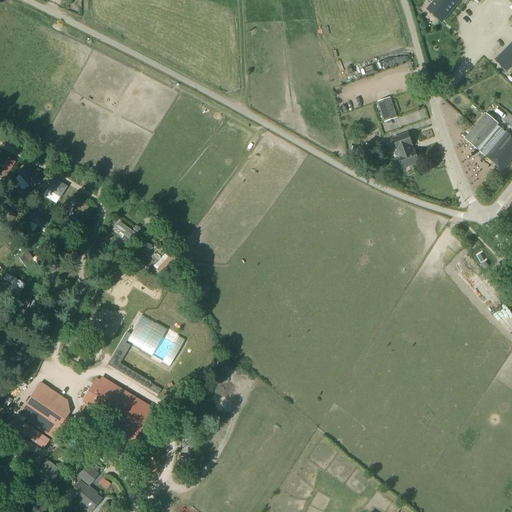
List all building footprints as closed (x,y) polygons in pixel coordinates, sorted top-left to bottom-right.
[(455,0),(436,0),(427,11),(441,22),(458,2),(455,0)] [(511,44),(495,61),(505,71),(511,64),(511,44)] [(386,122),(394,119),(392,112),(394,112),(392,106),(390,106),(388,100),(379,103),(386,122)] [(486,114),(465,139),(477,149),(497,125),(498,124),(486,114)] [(497,125),(477,149),(487,157),(507,133),(497,125)] [(511,162),(511,136),(507,133),(487,157),(504,172),(511,162)] [(419,163),(415,152),(411,153),(409,147),(413,146),(408,134),(393,140),(397,151),(396,152),(395,153),(395,154),(395,155),(396,156),(397,157),(398,158),(399,158),(400,158),(404,169),(419,163)] [(8,155),(0,168),(0,181),(2,182),(15,159),(8,155)] [(35,179),(23,166),(19,170),(31,184),(35,179)] [(67,188),(53,179),(46,191),(59,199),(67,188)] [(78,201),(73,198),(63,214),(69,218),(75,210),(73,209),(78,201)] [(0,215),(0,220),(4,224),(15,210),(8,205),(0,215)] [(48,220),(32,212),(29,218),(45,226),(48,220)] [(120,222),(115,229),(132,241),(137,234),(120,222)] [(147,243),(143,249),(148,252),(152,246),(147,243)] [(74,257),(58,253),(57,259),(76,264),(79,254),(76,253),(74,257)] [(171,254),(156,270),(160,275),(176,258),(171,254)] [(33,266),(24,255),(19,258),(24,265),(22,267),(25,271),(27,269),(28,270),(33,266)] [(65,269),(44,262),(42,270),(63,277),(65,269)] [(7,274),(4,280),(21,289),(24,282),(7,274)] [(65,281),(54,303),(60,307),(71,284),(65,281)] [(31,301),(26,298),(22,305),(27,308),(31,301)] [(507,330),(511,324),(511,317),(501,306),(492,315),(507,330)] [(23,308),(19,316),(37,325),(41,317),(23,308)] [(127,342),(131,337),(127,335),(108,367),(114,370),(117,372),(120,367),(119,366),(120,365),(130,349),(125,346),(127,342)] [(29,352),(21,342),(17,345),(19,347),(11,354),(18,361),(29,352)] [(142,379),(138,385),(159,397),(162,391),(151,385),(151,384),(142,379)] [(93,394),(86,406),(82,412),(104,426),(108,420),(127,432),(124,438),(134,444),(153,411),(102,380),(100,383),(96,381),(90,391),(93,394)] [(27,416),(54,435),(68,415),(52,404),(58,396),(46,388),(27,416)] [(49,441),(15,417),(9,425),(44,448),(49,441)] [(154,467),(151,453),(142,455),(146,469),(154,467)] [(59,470),(47,460),(39,470),(43,474),(41,477),(48,484),(51,480),(56,484),(63,475),(58,471),(59,470)] [(91,511),(101,501),(87,489),(97,475),(85,465),(77,474),(78,475),(74,480),(80,484),(70,495),(90,511),(91,511)] [(11,492),(1,474),(0,474),(0,490),(3,496),(11,492)] [(24,505),(25,511),(34,511),(44,510),(43,501),(24,505)]
